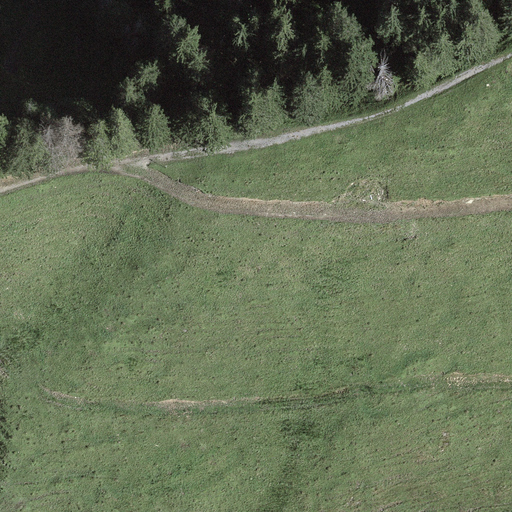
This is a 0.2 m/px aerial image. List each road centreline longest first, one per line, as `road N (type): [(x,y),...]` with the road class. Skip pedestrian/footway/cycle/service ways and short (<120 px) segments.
road 1 (track): [(511,54),(381,113),(0,194)]
road 2 (track): [(511,205),(379,221),(246,208),(190,197),(124,164)]
